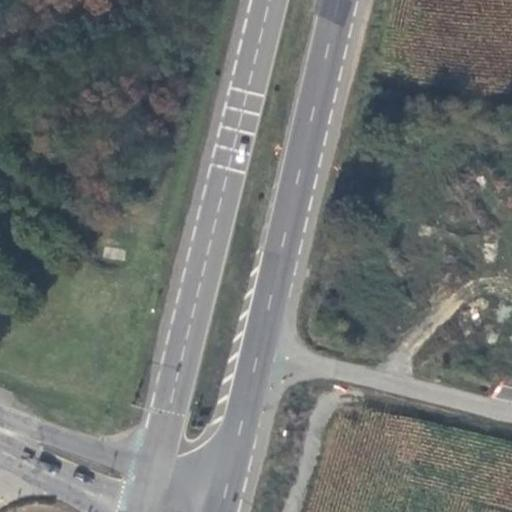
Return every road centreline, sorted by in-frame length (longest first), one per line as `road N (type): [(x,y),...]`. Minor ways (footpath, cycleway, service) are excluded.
road 1 (primary): [(271,0),(149,486)]
road 2 (primary): [(260,351),(340,0)]
road 3 (unclassified): [(260,351),(511,412)]
road 4 (tertiary): [(0,430),(149,486)]
road 5 (primary): [(222,498),(260,351)]
